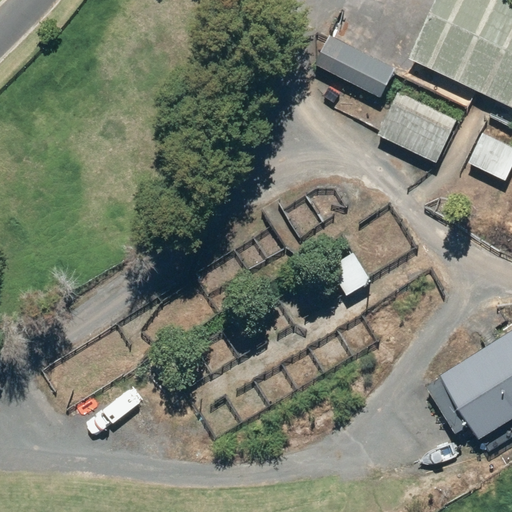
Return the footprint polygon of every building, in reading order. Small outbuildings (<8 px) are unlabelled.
[(511,0),(435,0),(415,42),(511,88),(511,0)] [(341,41),(330,64),(390,92),(401,69),(341,41)] [(406,94),(388,131),(443,158),(461,121),(406,94)] [(511,143),(488,133),(476,161),(511,177),(511,143)] [(511,415),(511,332),(432,380),(457,421),(477,409),(490,429),(511,415)]
